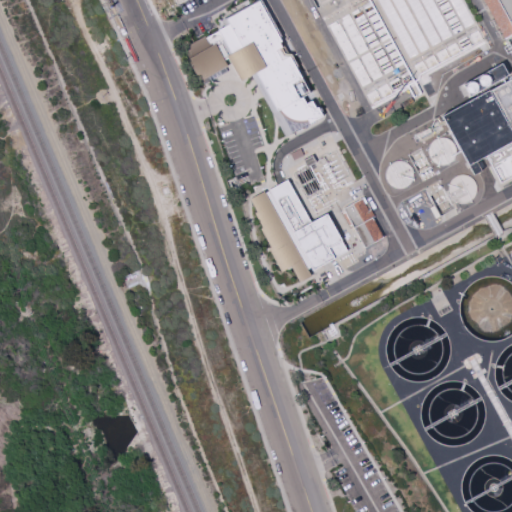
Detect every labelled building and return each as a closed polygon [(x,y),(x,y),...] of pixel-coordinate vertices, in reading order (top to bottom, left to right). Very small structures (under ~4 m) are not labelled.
[(257,0),(262,0),(282,36),(280,37),(282,41),(289,53),(291,53),(298,66),(296,67),(310,93),(303,96),(307,103),(312,100),(317,108),(321,106),(323,110),(321,112),(323,115),(307,125),(308,127),(304,129),(303,126),(286,136),(251,74),(241,80),(228,58),(224,60),(227,65),(225,67),(227,71),(204,84),(202,80),(200,81),(187,58),(192,56),(186,46),(204,36),(205,38),(219,30),(218,29),(224,26),(221,20),(257,0)] [(511,0),(511,34),(506,38),(485,0),(511,0)] [(511,131),(490,92),(511,79),(511,131)] [(441,117),(489,91),(490,92),(511,131),(511,142),(486,157),(469,167),(441,117)] [(455,156),(456,152),(455,147),(452,143),(448,140),(444,139),(439,139),(434,141),(431,144),(429,148),(428,152),(428,157),(430,161),(433,164),(437,166),(441,167),(446,166),(450,164),(453,161),(455,156)] [(511,142),(486,157),(500,184),(511,177),(511,142)] [(300,148),(303,155),(293,160),(290,154),(300,148)] [(313,155),(316,162),(307,167),(303,160),(313,155)] [(402,190),(407,188),(411,185),(413,180),(414,175),(413,170),(410,166),(407,163),(402,161),(397,161),(392,162),(388,165),(386,169),(384,173),(384,178),(386,182),(389,186),(393,189),(398,190),(402,190)] [(476,195),(476,191),(475,186),(473,182),(469,179),(465,177),(460,177),(456,178),(452,181),(449,185),(448,189),(448,194),(450,198),(453,201),(456,204),(461,205),(465,205),(470,203),(473,200),(476,195)] [(287,181),(311,224),(327,215),(347,252),(314,270),(312,267),(306,270),(310,277),(300,283),(291,267),(282,273),(269,250),(271,249),(261,230),(263,229),(255,214),(257,213),(250,200),(263,193),(265,193),(287,181)] [(344,208),(364,197),(366,202),(364,203),(368,210),(370,209),(374,216),(372,218),(383,238),(364,248),(351,224),(348,225),(342,213),(345,211),(344,208)] [(511,284),(504,279),(494,276),(483,277),(473,281),(465,288),(460,298),(458,309),(460,320),(465,330),(474,338),(484,342),(495,342),(506,339),(511,334),(511,284)] [(451,353),(451,342),(447,332),(440,324),(431,319),(420,317),(410,317),(400,322),(391,329),(386,340),(384,351),(387,363),(393,372),(402,380),(413,383),(425,383),(435,379),(443,372),(449,363),(451,353)] [(511,344),(510,345),(501,352),(496,361),(494,372),(495,383),(499,393),(507,400),(511,402),(511,344)] [(469,445),(478,438),(484,429),(486,418),(485,407),(480,397),(472,389),(462,384),(451,383),(440,386),(431,391),(425,399),(421,409),(420,420),(423,430),(429,439),(437,445),(448,449),(459,449),(469,445)] [(511,511),(511,461),(506,458),(495,455),(484,456),(474,461),(466,468),(461,478),(459,489),(461,500),(466,510),(468,511),(511,511)]
